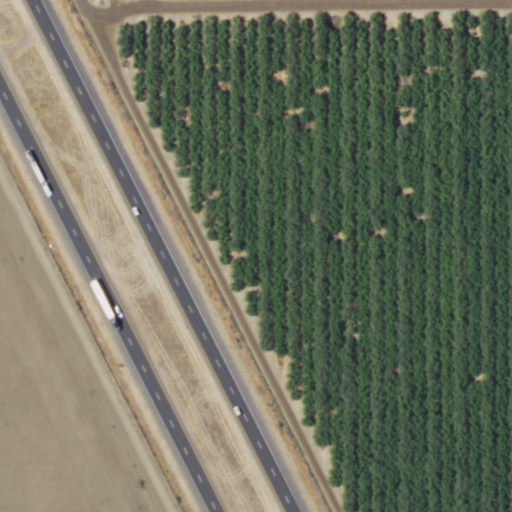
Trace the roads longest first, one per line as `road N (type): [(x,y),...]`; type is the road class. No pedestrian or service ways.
road 1 (motorway): [(293,511),(34,0)]
road 2 (motorway): [(0,89),(214,511)]
